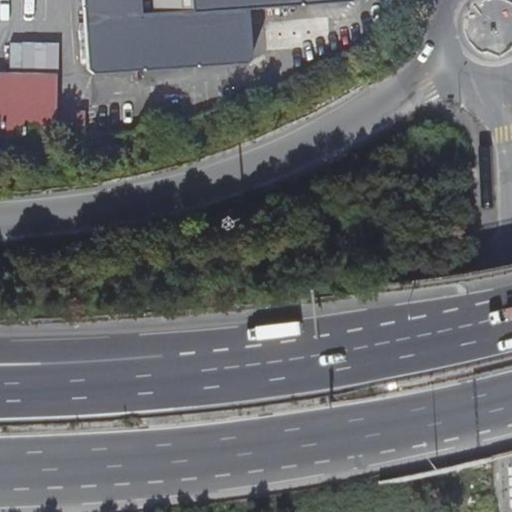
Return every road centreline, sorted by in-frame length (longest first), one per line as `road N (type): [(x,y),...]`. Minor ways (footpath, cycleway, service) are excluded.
road 1 (motorway): [(0,470),(319,436),(511,390)]
road 2 (primary): [(442,69),(314,142),(224,178),(139,202),(0,218)]
road 3 (motorway): [(511,322),(328,362),(184,380)]
road 4 (motorway): [(184,380),(0,353)]
road 5 (motorway): [(184,380),(0,392)]
